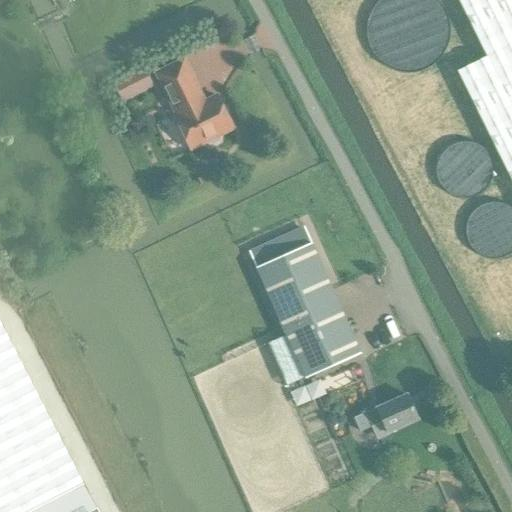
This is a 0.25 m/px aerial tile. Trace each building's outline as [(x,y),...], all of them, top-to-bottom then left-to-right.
[(511,0),(457,0),(486,57),(511,44),(511,0)] [(511,44),(486,57),(457,71),(511,180),(511,44)] [(217,96),(204,102),(183,60),(155,74),(177,116),(175,117),(191,150),(206,143),(210,146),(219,141),(219,136),(233,129),(217,96)] [(148,76),(121,90),(126,100),(153,86),(148,76)] [(305,231),(250,255),(256,268),(286,335),(280,338),(267,344),(286,385),(286,387),(305,379),(318,373),(360,354),(305,231)] [(94,511),(0,327),(0,511),(94,511)] [(363,414),(354,418),(360,431),(369,428),(371,427),(377,440),(388,435),(387,434),(418,420),(407,395),(376,409),(363,414)]
